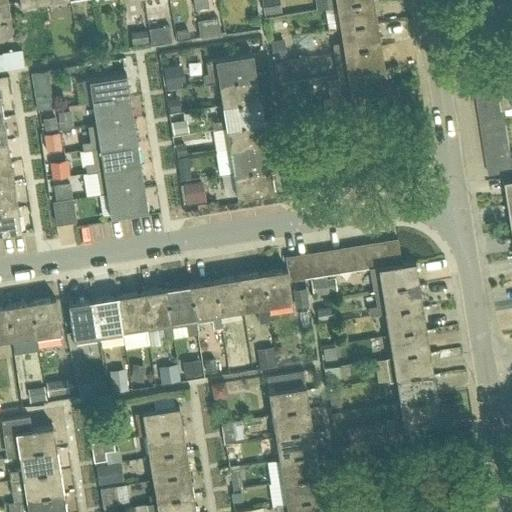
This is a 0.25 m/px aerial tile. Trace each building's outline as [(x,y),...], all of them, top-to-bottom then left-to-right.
[(0,0),(0,6),(1,15),(10,13),(7,0),(0,0)] [(261,0),(264,14),(281,11),(279,0),(261,0)] [(339,27),(377,21),(373,0),(363,0),(336,4),(339,27)] [(200,36),(220,32),(217,15),(197,19),(200,36)] [(333,51),(380,44),(377,21),(339,27),(341,40),(332,42),(333,51)] [(152,44),(172,40),(169,23),(149,27),(152,44)] [(132,42),(148,40),(146,28),(130,30),(132,42)] [(337,73),(384,66),(380,44),(333,51),(337,73)] [(0,67),(24,64),(21,49),(0,52),(0,67)] [(219,80),(256,74),(252,51),(206,59),(208,71),(202,72),(204,82),(219,80)] [(384,66),(337,73),(340,96),(322,99),(324,112),(362,106),(360,94),(387,89),(384,66)] [(503,103),(511,101),(511,69),(498,71),(499,81),(501,92),(503,103)] [(82,78),(86,101),(92,100),(129,94),(126,71),(82,78)] [(222,103),(259,97),(256,74),(219,80),(222,103)] [(474,85),(475,85),(476,96),(501,92),(499,81),(474,85)] [(503,103),(501,92),(476,96),(478,107),(503,103)] [(96,123),(133,117),(129,94),(92,100),(96,123)] [(213,128),(226,125),(263,119),(259,97),(222,103),(224,117),(212,119),(213,128)] [(504,114),(503,106),(503,103),(478,107),(480,118),(504,114)] [(71,108),(58,110),(59,125),(73,123),(71,108)] [(504,114),(480,118),(481,129),(506,125),(504,114)] [(92,147),(136,140),(133,117),(96,123),(87,124),(90,139),(82,140),(83,148),(92,147)] [(173,132),(188,130),(186,118),(171,120),(173,132)] [(229,148),(266,142),(263,119),(226,125),(229,148)] [(506,125),(481,129),(483,139),(508,135),(506,125)] [(46,148),(61,146),(59,130),(44,132),(46,148)] [(508,135),(483,139),(485,150),(509,146),(508,135)] [(0,161),(10,160),(6,137),(0,138),(0,161)] [(97,169),(103,168),(140,162),(136,140),(92,147),(94,161),(86,162),(87,170),(97,169)] [(233,170),(270,164),(266,142),(229,148),(233,170)] [(511,157),(511,155),(509,146),(485,150),(487,161),(511,157)] [(349,175),(363,173),(361,162),(359,150),(346,153),(348,167),(347,167),(348,169),(349,175)] [(488,172),(511,168),(511,162),(511,157),(487,161),(488,172)] [(52,175),(69,173),(67,158),(50,160),(52,175)] [(0,184),(14,182),(10,160),(0,161),(0,184)] [(100,191),(106,190),(144,185),(140,162),(103,168),(97,169),(100,191)] [(270,164),(233,170),(236,193),(273,187),(270,164)] [(176,195),(196,193),(195,172),(175,174),(176,195)] [(55,197),(72,195),(70,180),(53,182),(55,197)] [(0,207),(17,205),(14,182),(0,184),(0,207)] [(144,185),(106,190),(110,213),(147,208),(144,185)] [(56,222),(70,220),(69,216),(75,215),(72,197),(53,200),(56,222)] [(17,205),(0,207),(0,230),(21,228),(17,205)] [(386,239),(389,263),(401,261),(397,237),(386,239)] [(378,264),(389,263),(386,239),(375,240),(378,264)] [(367,266),(378,264),(375,240),(363,242),(367,266)] [(356,268),(367,266),(363,242),(352,244),(356,268)] [(345,270),(356,268),(352,244),(341,246),(345,270)] [(334,271),(345,270),(341,246),(330,247),(334,271)] [(323,273),(334,271),(330,247),(319,249),(323,273)] [(312,275),(323,273),(319,249),(308,251),(312,275)] [(300,277),(312,275),(308,251),(297,253),(300,277)] [(289,279),(300,277),(297,253),(285,255),(289,279)] [(373,289),(381,288),(418,282),(414,259),(369,266),(373,289)] [(262,271),(267,303),(291,300),(286,267),(262,271)] [(269,317),(267,303),(262,271),(238,274),(243,307),(258,305),(260,319),(269,317)] [(219,311),(243,307),(238,274),(213,278),(219,311)] [(221,325),(219,311),(213,278),(189,282),(196,323),(211,320),(212,326),(221,325)] [(197,329),(196,323),(189,282),(165,286),(171,327),(187,324),(188,330),(197,329)] [(385,312),(385,311),(422,305),(418,282),(381,288),(373,289),(375,304),(369,305),(370,314),(385,312)] [(172,333),(171,327),(165,286),(141,290),(147,331),(163,328),(164,334),(172,333)] [(123,334),(147,331),(141,290),(116,294),(123,334)] [(99,338),(123,334),(116,294),(92,298),(99,338)] [(61,334),(55,295),(30,299),(35,332),(36,338),(61,334)] [(74,342),(99,338),(92,298),(68,301),(74,342)] [(11,336),(35,332),(30,299),(5,303),(11,336)] [(0,337),(11,336),(5,303),(0,304),(0,337)] [(388,333),(425,327),(422,305),(385,311),(385,312),(388,333)] [(392,356),(429,350),(425,327),(388,333),(392,356)] [(432,372),(429,350),(392,356),(385,357),(389,379),(395,378),(432,372)] [(185,375),(201,372),(199,357),(182,359),(185,375)] [(177,362),(159,365),(162,381),(180,378),(177,362)] [(112,390),(128,387),(125,366),(109,368),(112,390)] [(399,400),(436,394),(432,372),(395,378),(399,400)] [(48,394),(68,391),(66,377),(46,380),(48,394)] [(106,378),(91,381),(94,394),(108,391),(106,378)] [(271,412),(308,406),(305,383),(268,389),(271,412)] [(399,400),(390,401),(393,417),(385,418),(386,422),(346,428),(348,444),(389,438),(387,426),(440,418),(436,394),(399,400)] [(145,432),(182,426),(179,403),(142,409),(145,432)] [(275,434),(312,428),(308,406),(271,412),(275,434)] [(10,454),(19,452),(56,446),(52,424),(31,427),(29,414),(13,417),(15,430),(6,431),(10,454)] [(149,455),(186,449),(182,426),(145,432),(149,455)] [(279,457),(316,451),(312,428),(275,434),(279,457)] [(94,460),(106,458),(105,449),(114,448),(112,437),(90,441),(94,460)] [(60,469),(56,446),(19,452),(21,467),(8,469),(9,477),(22,475),(60,469)] [(152,477),(189,471),(186,449),(149,455),(152,477)] [(282,480),(319,474),(316,451),(279,457),(282,480)] [(63,491),(60,469),(22,475),(25,490),(12,492),(13,501),(26,499),(26,497),(63,491)] [(156,500),(193,494),(189,471),(152,477),(156,500)] [(286,502),(323,496),(319,474),(282,480),(286,502)] [(102,508),(113,506),(113,502),(118,502),(115,484),(99,487),(102,508)] [(66,511),(63,491),(26,497),(26,499),(28,511),(66,511)] [(195,511),(193,494),(156,500),(146,501),(147,511),(195,511)] [(325,511),(323,496),(286,502),(277,503),(278,511),(325,511)]
